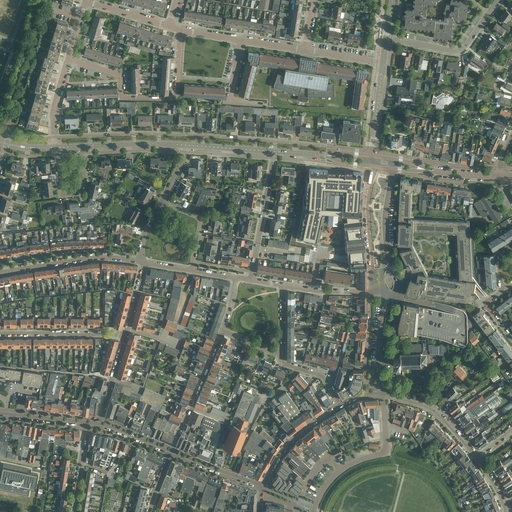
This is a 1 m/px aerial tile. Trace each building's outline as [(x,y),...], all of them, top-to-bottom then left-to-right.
[(153,9),(156,0),(154,0),(149,0),(148,8),(153,9)] [(158,11),(161,2),(156,0),(153,9),(158,11)] [(403,17),(403,18),(403,19),(406,19),(405,26),(434,29),(433,37),(442,37),(442,40),(443,41),(444,40),(444,38),(451,38),(453,18),(466,19),(467,11),(469,11),(470,10),(469,9),(467,9),(468,2),(455,1),(455,0),(450,0),(451,0),(451,4),(446,3),(446,7),(445,7),(444,20),(426,18),(427,4),(436,5),(436,1),(438,1),(439,1),(439,0),(415,0),(415,5),(407,4),(407,8),(406,17),(404,17),(403,17)] [(161,2),(158,11),(164,13),(166,3),(161,2)] [(344,7),(345,4),(338,2),(338,5),(332,5),(331,10),(341,12),(341,6),(344,7)] [(344,12),(341,12),(331,10),(330,16),(336,17),(335,20),(342,21),(342,22),(348,23),(349,21),(343,18),(344,12)] [(506,22),(511,14),(506,10),(500,17),(506,22)] [(93,20),(102,23),(104,17),(95,15),(93,20)] [(66,29),(68,25),(65,24),(66,22),(58,19),(56,26),(66,29)] [(267,32),(269,24),(269,20),(263,19),(262,23),(261,31),(267,32)] [(122,33),(125,24),(119,22),(117,31),(122,33)] [(510,28),(503,23),(501,26),(496,23),(492,29),(500,34),(505,28),(508,30),(510,28)] [(333,41),(335,28),(326,27),(325,34),(328,34),(327,40),(333,41)] [(343,37),(344,30),(335,28),(333,41),(339,42),(340,36),(343,37)] [(98,39),(99,33),(90,31),(89,36),(98,39)] [(354,35),(353,44),(358,45),(359,39),(362,40),(364,31),(361,31),(360,32),(355,31),(354,35)] [(494,47),(497,43),(496,42),(497,40),(490,35),(484,43),(483,43),(482,43),(481,45),(482,46),(481,46),(489,52),(493,46),(494,47)] [(167,36),(164,45),(170,47),(173,38),(167,36)] [(503,47),(506,42),(499,37),(497,40),(496,42),(497,43),(503,47)] [(89,56),(92,49),(85,47),(83,54),(89,56)] [(95,58),(97,51),(92,49),(89,56),(95,58)] [(101,60),(103,52),(97,51),(95,58),(101,60)] [(107,62),(109,54),(103,52),(101,60),(107,62)] [(258,63),(260,54),(258,54),(258,53),(255,53),(249,52),(249,54),(248,59),(250,59),(249,62),(256,64),(257,62),(258,63)] [(411,56),(412,53),(402,52),(402,55),(401,55),(400,67),(409,68),(410,56),(411,56)] [(285,67),(298,69),(300,60),(300,59),(280,56),(260,53),(260,54),(258,63),(268,64),(280,66),(285,67)] [(113,63),(115,56),(109,54),(107,62),(113,63)] [(425,60),(423,59),(423,56),(417,54),(415,68),(421,69),(426,70),(428,60),(425,60)] [(469,61),(481,69),(486,62),(474,54),(469,61)] [(115,56),(113,63),(119,65),(121,58),(115,56)] [(317,62),(317,61),(300,58),(300,59),(300,60),(298,69),(285,67),(283,76),(301,82),(297,94),(298,94),(296,99),(297,99),(299,100),(300,100),(304,101),(307,101),(307,96),(307,83),(327,83),(328,74),(315,72),(316,62),(317,62)] [(442,64),(443,60),(435,58),(434,62),(433,62),(432,69),(438,71),(436,78),(441,79),(443,73),(440,72),(442,64)] [(256,64),(249,62),(247,62),(238,94),(242,95),(248,97),(256,64)] [(316,62),(315,72),(328,74),(355,78),(356,69),(356,68),(317,62),(316,62)] [(454,63),(448,62),(446,70),(456,72),(455,74),(459,75),(461,67),(457,66),(458,63),(454,62),(454,63)] [(131,74),(139,74),(139,67),(140,67),(140,64),(134,64),(134,67),(131,67),(131,74)] [(356,69),(355,78),(357,78),(356,80),(363,81),(364,77),(366,77),(367,72),(367,71),(361,70),(358,69),(358,70),(356,69)] [(297,94),(301,82),(283,76),(277,74),(273,86),(297,94)] [(416,89),(417,80),(407,79),(406,88),(398,87),(396,96),(401,97),(401,100),(412,101),(414,89),(416,89)] [(363,81),(356,80),(353,107),(361,108),(362,108),(366,81),(363,81)] [(507,83),(505,81),(503,84),(502,84),(500,88),(503,89),(503,90),(509,92),(510,90),(511,91),(511,84),(507,82),(507,83)] [(333,83),(327,83),(307,83),(307,96),(333,96),(333,83)] [(184,85),(183,94),(216,97),(224,97),(224,96),(224,88),(184,85)] [(509,106),(511,98),(503,96),(504,93),(495,91),(495,94),(501,96),(499,103),(509,106)] [(433,94),(431,103),(438,104),(438,109),(443,107),(443,106),(443,105),(444,104),(445,103),(447,103),(447,100),(450,102),(454,98),(448,95),(449,93),(441,92),(441,93),(436,97),(433,94)] [(492,106),(492,108),(501,110),(500,113),(509,116),(511,110),(502,107),(492,106)] [(101,122),(101,114),(86,114),(86,122),(94,122),(101,122)] [(110,126),(123,126),(122,114),(110,115),(110,126)] [(193,125),(194,117),(184,117),(184,114),(179,114),(179,125),(193,125)] [(505,125),(509,117),(503,115),(500,115),(498,120),(492,118),(492,119),(505,125)] [(77,128),(77,116),(64,117),(65,123),(69,122),(70,129),(77,128)] [(151,125),(151,116),(138,116),(138,125),(151,125)] [(171,126),(171,117),(164,117),(164,116),(157,116),(157,122),(160,122),(160,125),(171,126)] [(215,130),(216,117),(207,117),(206,129),(215,130)] [(405,117),(404,122),(408,123),(407,126),(411,127),(413,119),(405,117)] [(234,131),(235,119),(231,118),(231,124),(226,124),(226,130),(234,131)] [(503,132),(505,126),(490,120),(486,119),(486,121),(494,125),(493,128),(503,132)] [(354,123),(349,123),(349,121),(343,120),(342,133),(339,132),(339,136),(341,136),(341,138),(358,140),(360,126),(361,126),(361,124),(360,124),(360,122),(359,122),(354,122),(354,123)] [(36,129),(38,125),(27,121),(26,126),(27,126),(26,128),(33,130),(33,128),(36,129)] [(246,121),(245,132),(253,133),(254,122),(246,121)] [(294,133),(294,126),(289,125),(290,122),(284,122),(283,132),(294,133)] [(309,128),(309,125),(305,125),(305,127),(300,127),(300,134),(311,135),(311,128),(309,128)] [(500,138),(503,132),(493,128),(489,126),(485,125),(484,127),(488,129),(489,129),(488,130),(486,133),(486,135),(489,136),(493,138),(499,140),(500,137),(500,138)] [(333,137),(335,128),(323,126),(323,130),(321,129),(321,136),(322,136),(322,138),(322,139),(327,138),(327,137),(330,137),(333,137)] [(421,140),(420,149),(424,150),(426,141),(428,131),(425,130),(423,140),(421,140)] [(414,148),(417,137),(417,136),(417,134),(414,133),(413,138),(411,138),(409,147),(414,148)] [(432,139),(433,134),(431,133),(429,142),(426,141),(424,150),(429,151),(431,142),(432,139)] [(401,147),(402,136),(399,136),(399,138),(390,137),(389,147),(394,147),(395,147),(399,147),(401,147)] [(497,144),(499,140),(493,138),(491,141),(489,140),(487,145),(490,146),(488,150),(494,152),(498,144),(497,144)] [(446,149),(447,142),(441,141),(439,153),(441,153),(440,159),(449,160),(450,151),(446,151),(446,149)] [(450,151),(449,160),(455,161),(457,147),(457,144),(455,144),(454,151),(450,151)] [(494,152),(488,150),(486,149),(484,154),(492,157),(494,152)] [(490,163),(492,157),(484,154),(481,159),(490,163)] [(166,168),(166,160),(158,160),(158,158),(150,157),(150,166),(157,166),(157,168),(166,168)] [(125,160),(125,158),(117,158),(117,167),(122,167),(122,168),(130,167),(129,160),(125,160)] [(110,162),(109,159),(101,159),(101,164),(104,164),(104,168),(111,168),(111,162),(110,162)] [(202,164),(202,160),(194,160),(194,163),(195,163),(195,168),(189,167),(188,175),(200,175),(201,168),(200,168),(200,163),(202,164)] [(225,175),(225,169),(220,169),(221,162),(212,161),(211,173),(222,174),(222,175),(225,175)] [(22,176),(24,169),(21,168),(22,165),(12,162),(10,169),(16,171),(15,174),(19,175),(22,176)] [(34,173),(42,172),(42,171),(49,171),(49,162),(42,162),(42,166),(34,166),(34,173)] [(227,167),(227,174),(229,174),(229,171),(230,171),(230,174),(239,174),(240,163),(231,162),(230,167),(227,167)] [(260,178),(261,165),(253,164),(252,177),(248,177),(248,181),(256,182),(256,178),(260,178)] [(281,167),(281,174),(281,172),(289,172),(288,182),(293,183),(292,185),(291,185),(299,186),(300,171),(300,173),(294,172),(295,168),(281,167)] [(305,212),(300,238),(305,239),(305,241),(312,243),(313,240),(318,241),(325,214),(328,214),(328,226),(338,226),(338,224),(344,223),(347,242),(348,254),(348,269),(366,267),(361,222),(363,186),(362,186),(362,174),(310,170),(309,181),(307,181),(305,212)] [(45,188),(52,187),(51,180),(48,180),(48,178),(41,178),(41,181),(44,181),(45,188)] [(413,182),(408,181),(409,179),(401,179),(400,190),(411,190),(412,189),(420,191),(422,182),(420,182),(421,181),(418,181),(418,182),(413,181),(413,182)] [(17,189),(18,183),(7,180),(6,186),(14,188),(17,189)] [(90,188),(97,190),(99,183),(91,181),(90,188)] [(176,194),(174,197),(181,201),(189,186),(190,187),(191,184),(186,181),(185,184),(181,182),(179,185),(180,186),(176,194)] [(202,189),(202,186),(197,184),(194,189),(201,192),(195,205),(203,208),(208,195),(215,194),(215,189),(202,189)] [(12,194),(14,188),(6,186),(4,192),(12,194)] [(444,195),(443,198),(442,205),(445,205),(447,193),(450,193),(451,187),(445,186),(444,195)] [(52,187),(45,188),(45,195),(43,195),(43,198),(50,197),(50,194),(53,194),(52,187)] [(145,190),(139,187),(137,191),(143,194),(141,197),(139,197),(137,201),(146,205),(148,201),(146,200),(148,197),(149,197),(151,194),(152,194),(154,190),(150,188),(150,189),(146,187),(145,190)] [(95,197),(97,190),(90,188),(88,195),(95,197)] [(244,198),(247,199),(256,200),(257,193),(253,192),(253,190),(247,189),(246,191),(250,192),(249,196),(245,195),(244,198)] [(410,217),(411,190),(400,190),(399,220),(407,220),(412,220),(412,218),(410,217)] [(278,201),(285,203),(286,197),(283,196),(284,192),(277,191),(275,198),(278,199),(278,201)] [(489,198),(488,195),(481,199),(481,200),(480,200),(480,199),(474,203),(482,216),(488,213),(488,212),(489,212),(494,222),(501,218),(500,215),(501,214),(491,197),(489,198)] [(1,203),(9,205),(11,199),(3,196),(1,203)] [(255,207),(256,200),(247,199),(247,202),(244,202),(243,205),(245,205),(244,206),(241,206),(241,208),(252,210),(253,206),(255,207)] [(90,204),(90,203),(88,201),(88,204),(84,204),(85,206),(79,207),(80,213),(80,219),(93,217),(99,209),(92,205),(92,204),(90,204)] [(284,208),(285,203),(278,201),(277,204),(275,204),(273,210),(280,212),(281,208),(284,208)] [(78,214),(80,213),(79,207),(78,202),(69,203),(70,210),(77,209),(78,214)] [(0,209),(7,211),(9,205),(1,203),(0,205),(0,209)] [(62,212),(61,204),(47,206),(48,211),(55,210),(56,213),(62,212)] [(142,214),(143,211),(136,207),(133,211),(131,210),(128,215),(130,217),(129,220),(134,223),(140,212),(142,214)] [(0,220),(4,222),(8,223),(9,217),(9,216),(6,216),(0,213),(0,220)] [(242,224),(251,226),(252,219),(249,218),(249,215),(242,214),(241,219),(243,219),(242,224)] [(270,226),(278,228),(278,223),(283,224),(284,219),(277,217),(277,220),(272,219),(270,226)] [(219,232),(221,221),(218,221),(218,220),(212,219),(211,226),(209,226),(208,230),(210,230),(210,231),(216,232),(219,232)] [(456,233),(457,222),(413,219),(413,231),(456,233)] [(468,231),(470,231),(469,221),(458,220),(459,222),(459,231),(468,231)] [(410,245),(411,223),(399,222),(398,244),(410,245)] [(124,229),(118,228),(119,224),(114,223),(113,228),(112,228),(111,232),(117,233),(116,243),(124,244),(125,239),(122,238),(123,234),(131,236),(132,228),(125,227),(125,229),(126,229),(126,230),(123,230),(124,229)] [(242,227),(238,228),(236,235),(238,235),(238,237),(247,239),(247,237),(249,237),(251,226),(242,224),(242,227)] [(277,232),(278,228),(270,226),(269,233),(274,234),(273,237),(280,238),(281,233),(277,232)] [(507,242),(511,238),(511,227),(502,234),(507,242)] [(466,279),(471,280),(468,231),(459,231),(457,231),(457,233),(457,235),(452,235),(454,278),(466,280),(466,279)] [(493,251),(500,246),(507,242),(502,234),(488,243),(493,251)] [(97,247),(103,246),(103,242),(107,242),(107,236),(103,237),(103,239),(97,239),(97,247)] [(35,238),(37,251),(43,250),(42,243),(38,243),(37,237),(35,238)] [(204,248),(203,253),(214,255),(215,253),(217,245),(205,243),(205,246),(206,247),(206,248),(204,248)] [(423,268),(412,248),(400,251),(407,264),(408,269),(411,267),(413,271),(423,268)] [(242,256),(241,264),(247,265),(249,255),(251,256),(252,249),(247,249),(246,257),(242,256)] [(222,254),(220,261),(228,262),(230,252),(227,251),(227,255),(222,254)] [(486,272),(495,271),(494,255),(484,256),(486,272)] [(325,270),(326,264),(311,263),(311,269),(325,271),(325,270)] [(147,270),(144,280),(149,281),(150,278),(155,279),(155,276),(156,269),(151,268),(150,270),(147,270)] [(366,269),(356,269),(356,288),(367,288),(367,287),(367,286),(367,285),(366,281),(367,281),(367,280),(366,279),(366,275),(367,274),(367,273),(366,273),(366,269)] [(353,281),(353,279),(352,278),(352,274),(325,270),(325,271),(324,280),(349,284),(349,283),(352,284),(353,281)] [(487,288),(497,287),(495,271),(486,272),(487,288)] [(184,281),(186,274),(175,273),(174,279),(180,280),(184,281)] [(466,280),(454,278),(428,274),(428,275),(418,273),(417,280),(418,281),(418,282),(411,280),(407,293),(416,296),(417,294),(418,294),(418,296),(419,296),(426,297),(426,295),(474,301),(475,292),(471,292),(471,290),(474,290),(475,280),(471,280),(466,279),(466,280)] [(197,291),(199,277),(193,276),(191,285),(195,285),(194,291),(197,291)] [(121,298),(129,301),(131,295),(123,293),(121,298)] [(506,309),(511,305),(507,299),(502,303),(506,309)] [(407,303),(404,302),(404,308),(403,308),(399,325),(399,334),(400,334),(416,334),(439,338),(464,346),(468,341),(468,316),(468,315),(467,314),(467,312),(465,310),(464,308),(462,307),(459,306),(448,304),(446,310),(418,305),(407,303)] [(358,311),(367,312),(367,303),(356,303),(356,308),(350,307),(349,310),(354,310),(358,311)] [(501,313),(506,309),(502,303),(496,308),(501,313)] [(476,319),(484,313),(480,308),(472,314),(476,319)] [(220,321),(222,316),(216,314),(213,313),(212,315),(215,316),(214,319),(220,321)] [(329,314),(328,314),(321,313),(319,321),(330,323),(333,314),(329,313),(329,314)] [(480,324),(487,318),(484,313),(476,319),(480,324)] [(4,319),(4,318),(4,315),(2,315),(2,318),(2,322),(4,322),(4,327),(10,327),(10,319),(4,319)] [(18,318),(19,321),(20,321),(20,326),(27,326),(27,318),(21,319),(21,317),(18,318)] [(27,326),(33,326),(33,321),(35,321),(35,317),(33,317),(33,318),(27,318),(27,326)] [(35,317),(35,321),(37,321),(37,326),(43,326),(43,318),(37,318),(37,317),(35,317)] [(52,321),(52,317),(50,317),(50,318),(43,318),(43,326),(50,326),(50,321),(52,321)] [(52,317),(52,321),(54,321),(54,326),(60,326),(60,318),(54,318),(54,317),(52,317)] [(69,321),(69,317),(67,317),(67,318),(60,318),(60,326),(66,326),(66,321),(69,321)] [(69,317),(69,321),(70,321),(70,326),(77,326),(77,318),(71,318),(71,317),(69,317)] [(85,321),(85,317),(83,317),(83,318),(77,318),(77,326),(83,326),(83,321),(85,321)] [(85,317),(85,321),(87,321),(87,326),(93,326),(93,319),(87,319),(87,317),(85,317)] [(93,319),(93,326),(100,326),(100,321),(102,321),(102,318),(102,317),(100,317),(100,319),(93,319)] [(10,327),(16,326),(16,322),(19,321),(18,318),(16,318),(16,319),(10,319),(10,327)] [(483,328),(491,323),(487,318),(480,324),(483,328)] [(122,329),(123,323),(115,321),(114,327),(122,329)] [(182,333),(185,326),(177,323),(174,329),(177,330),(180,332),(182,333)] [(355,324),(351,324),(350,331),(353,332),(355,332),(365,333),(366,324),(358,323),(358,325),(355,324)] [(491,323),(483,328),(487,333),(495,328),(491,323)] [(499,348),(506,342),(496,329),(489,335),(499,348)] [(129,338),(136,340),(138,334),(131,332),(129,338)] [(224,335),(222,340),(234,345),(235,341),(230,339),(230,338),(224,335)] [(197,336),(196,338),(201,340),(212,344),(214,340),(206,337),(205,339),(197,336)] [(109,344),(116,346),(118,340),(110,338),(109,344)] [(135,346),(136,340),(129,338),(127,343),(135,346)] [(346,344),(345,351),(350,351),(355,351),(356,351),(364,352),(364,340),(354,339),(350,338),(350,345),(355,345),(355,350),(354,350),(354,348),(349,348),(349,345),(346,344)] [(210,349),(212,344),(201,340),(200,342),(203,344),(202,346),(210,349)] [(222,340),(220,345),(226,348),(231,350),(232,350),(233,348),(235,349),(236,346),(234,345),(222,340)] [(422,355),(426,355),(426,354),(430,354),(430,355),(435,355),(435,354),(439,354),(439,355),(446,355),(446,343),(440,343),(440,344),(434,344),(434,343),(429,343),(429,342),(422,342),(422,347),(422,350),(422,353),(422,355)] [(508,361),(511,357),(511,349),(506,342),(499,348),(508,361)] [(133,351),(135,346),(127,343),(125,349),(133,351)] [(422,350),(422,347),(421,347),(421,343),(411,344),(411,345),(404,345),(404,348),(404,350),(406,350),(406,353),(408,353),(408,350),(411,350),(411,351),(421,350),(421,349),(422,350)] [(115,352),(116,346),(109,344),(107,349),(115,352)] [(187,350),(188,347),(187,347),(182,345),(179,351),(183,353),(184,349),(187,350)] [(196,351),(207,355),(209,350),(198,345),(196,351)] [(220,345),(218,350),(233,357),(234,355),(230,353),(231,350),(226,348),(220,345)] [(113,357),(115,352),(107,349),(105,355),(113,357)] [(131,357),(133,351),(125,349),(124,355),(131,357)] [(207,355),(196,351),(193,350),(192,352),(196,354),(194,359),(204,363),(207,355)] [(218,350),(216,355),(222,357),(222,358),(224,359),(225,356),(229,357),(232,359),(233,357),(218,350)] [(422,355),(422,353),(421,353),(421,352),(420,352),(420,353),(417,353),(417,352),(416,352),(416,353),(413,353),(413,352),(412,352),(412,353),(409,353),(408,353),(406,353),(405,353),(401,353),(400,353),(400,357),(396,357),(394,357),(395,365),(396,364),(400,364),(400,368),(401,368),(402,368),(405,368),(406,368),(408,368),(409,368),(410,368),(413,368),(414,368),(417,367),(417,368),(417,367),(420,367),(420,368),(421,368),(421,367),(421,365),(427,365),(427,355),(426,355),(422,355)] [(253,355),(250,353),(247,358),(247,359),(246,359),(245,362),(246,363),(247,362),(249,363),(250,359),(256,362),(258,357),(258,355),(254,353),(253,355)] [(111,363),(113,357),(105,355),(103,361),(111,363)] [(129,363),(131,357),(124,355),(122,360),(129,363)] [(216,355),(214,359),(229,365),(230,363),(227,361),(227,362),(221,359),(222,358),(222,357),(216,355)] [(204,363),(194,359),(193,358),(191,362),(191,361),(190,363),(202,368),(204,363)] [(128,368),(129,363),(122,360),(120,366),(128,368)] [(214,360),(212,365),(219,368),(221,365),(223,366),(222,367),(226,368),(227,366),(214,360)] [(263,363),(259,370),(266,373),(271,363),(265,360),(263,363)] [(109,369),(111,363),(103,361),(102,366),(109,369)] [(200,373),(202,368),(190,363),(190,365),(194,367),(193,370),(200,373)] [(176,364),(173,370),(183,374),(185,368),(176,364)] [(459,381),(466,374),(457,364),(454,367),(455,369),(451,372),(459,381)] [(212,365),(210,370),(219,373),(226,376),(227,374),(219,370),(219,368),(212,365)] [(108,375),(109,369),(102,366),(100,372),(108,375)] [(126,374),(128,368),(120,366),(118,371),(126,374)] [(342,386),(343,382),(344,380),(344,378),(345,376),(345,374),(346,372),(346,370),(347,368),(342,367),(341,367),(339,366),(339,368),(337,375),(334,384),(341,386),(342,386)] [(272,367),(269,375),(276,378),(277,378),(277,377),(278,377),(279,377),(279,380),(278,380),(277,383),(281,384),(282,378),(285,371),(280,369),(278,368),(277,369),(276,369),(272,367)] [(0,388),(7,390),(9,381),(4,380),(5,377),(6,369),(0,368),(0,388)] [(6,369),(5,377),(22,379),(21,384),(40,387),(42,373),(23,370),(23,371),(6,368),(6,369)] [(210,370),(206,380),(214,383),(219,373),(210,370)] [(353,393),(360,386),(363,377),(363,371),(363,370),(352,370),(352,376),(349,384),(341,388),(341,387),(336,390),(341,399),(342,399),(348,396),(353,393)] [(124,380),(126,374),(118,371),(117,377),(124,380)] [(58,397),(59,392),(61,386),(64,374),(50,372),(48,383),(46,392),(45,395),(45,402),(44,409),(51,410),(52,401),(57,402),(58,397)] [(298,373),(291,380),(297,387),(300,390),(308,383),(312,379),(309,376),(299,372),(298,373)] [(490,377),(493,382),(500,377),(496,373),(490,377)] [(176,374),(175,377),(184,381),(183,383),(194,387),(196,383),(183,377),(176,374)] [(184,375),(183,377),(196,383),(198,378),(189,374),(188,377),(184,375)] [(89,387),(90,384),(91,381),(91,379),(85,376),(82,385),(89,387)] [(205,381),(203,385),(211,389),(212,385),(213,386),(213,387),(219,390),(220,387),(205,381)] [(112,419),(120,392),(123,385),(115,382),(104,417),(112,419)] [(185,388),(175,384),(174,387),(191,394),(193,388),(186,385),(185,388)] [(123,385),(120,392),(140,400),(145,402),(161,408),(165,396),(145,388),(142,394),(131,391),(132,387),(123,385)] [(203,385),(201,390),(213,395),(215,390),(211,389),(203,385)] [(458,392),(453,387),(446,394),(451,399),(454,396),(457,399),(461,394),(458,391),(458,392)] [(302,393),(311,402),(312,402),(313,402),(316,408),(320,405),(321,405),(316,397),(309,388),(302,393)] [(100,402),(102,391),(95,389),(90,396),(90,399),(88,415),(92,415),(92,416),(96,416),(98,402),(100,402)] [(171,389),(170,392),(174,393),(174,394),(178,395),(189,400),(191,395),(183,391),(182,394),(171,389)] [(201,390),(199,395),(215,401),(217,402),(218,400),(213,398),(212,398),(213,395),(201,390)] [(251,421),(258,403),(257,402),(260,397),(255,395),(243,390),(234,414),(238,416),(236,423),(231,421),(228,427),(230,428),(223,445),(221,444),(220,447),(237,453),(239,454),(241,451),(239,450),(246,434),(247,435),(248,433),(245,432),(247,427),(245,427),(248,420),(251,421)] [(282,403),(290,397),(286,391),(278,397),(282,403)] [(494,391),(478,402),(470,407),(468,409),(461,415),(460,414),(456,418),(457,420),(463,428),(472,421),(476,418),(501,401),(494,391)] [(323,394),(321,392),(318,394),(318,395),(316,397),(321,405),(322,407),(331,401),(326,392),(323,394)] [(88,415),(90,399),(90,396),(87,394),(83,405),(82,414),(88,415)] [(32,395),(31,407),(37,408),(39,399),(39,396),(32,395)] [(45,402),(45,395),(42,395),(42,399),(39,399),(37,408),(44,409),(45,402)] [(186,404),(189,400),(178,395),(176,400),(186,404)] [(199,395),(197,400),(205,404),(206,400),(214,403),(215,401),(199,395)] [(282,403),(278,397),(275,396),(271,400),(278,407),(280,409),(280,410),(291,422),(295,418),(301,426),(307,422),(301,414),(290,397),(282,403)] [(69,412),(71,403),(66,403),(67,397),(65,397),(64,402),(63,411),(65,412),(67,413),(68,412),(69,412)] [(80,400),(81,397),(78,397),(77,399),(76,404),(75,413),(82,414),(83,405),(79,405),(80,400)] [(377,399),(364,400),(365,405),(367,405),(367,410),(368,416),(369,416),(371,421),(379,421),(378,409),(377,409),(377,399)] [(136,411),(140,413),(141,413),(145,402),(140,400),(136,411)] [(308,404),(305,400),(300,403),(301,405),(306,411),(311,419),(316,416),(308,404)] [(362,400),(356,402),(360,412),(362,420),(363,419),(363,421),(364,422),(365,421),(362,412),(367,410),(367,405),(365,405),(364,400),(362,400)] [(464,401),(459,405),(455,400),(451,404),(452,406),(449,409),(452,413),(463,405),(465,403),(464,401)] [(205,411),(206,409),(205,408),(206,405),(197,401),(194,407),(205,411)] [(186,405),(177,402),(176,405),(172,403),(171,405),(184,411),(186,405)] [(312,402),(311,402),(308,404),(316,416),(323,411),(321,408),(320,405),(316,408),(313,402),(312,402)] [(356,402),(347,406),(352,415),(356,413),(358,423),(363,421),(363,419),(362,420),(360,412),(356,402)] [(403,414),(406,407),(397,404),(395,411),(403,414)] [(131,405),(129,410),(123,424),(128,426),(133,415),(130,414),(133,406),(131,405)] [(182,416),(184,411),(171,405),(170,408),(174,409),(173,412),(182,416)] [(301,405),(299,407),(304,412),(301,414),(307,422),(311,419),(306,411),(301,405)] [(463,405),(452,413),(456,418),(460,414),(466,409),(463,405)] [(123,424),(129,410),(119,406),(113,420),(123,424)] [(410,423),(415,410),(407,407),(404,414),(407,415),(406,417),(410,418),(408,422),(410,423)] [(149,435),(153,427),(147,425),(149,420),(151,421),(156,410),(150,408),(140,431),(149,435)] [(168,420),(170,413),(160,408),(159,412),(164,414),(162,419),(154,437),(159,439),(168,420)] [(335,413),(340,421),(343,419),(344,422),(349,419),(344,408),(335,413)] [(276,413),(273,409),(269,412),(282,426),(285,429),(287,431),(290,435),(297,429),(291,422),(280,410),(276,413)] [(423,421),(425,415),(419,413),(420,412),(415,410),(410,423),(408,429),(414,431),(415,427),(412,426),(412,425),(415,426),(417,419),(423,421)] [(139,415),(140,413),(136,411),(129,427),(138,431),(144,417),(139,415)] [(193,411),(187,424),(189,425),(194,427),(194,425),(195,423),(198,424),(200,425),(204,415),(193,411)] [(171,413),(170,413),(168,420),(172,422),(178,424),(181,417),(171,413)] [(342,423),(340,421),(335,413),(327,419),(332,427),(333,429),(342,423)] [(204,416),(200,425),(219,433),(223,423),(204,416)] [(154,437),(162,419),(157,417),(153,427),(149,435),(154,437)] [(291,422),(297,429),(301,426),(295,418),(291,422)] [(468,433),(480,423),(476,418),(472,421),(463,428),(468,433)] [(480,423),(468,433),(471,437),(479,431),(477,429),(480,427),(489,420),(488,418),(480,423)] [(327,430),(332,427),(327,419),(320,423),(325,431),(330,438),(332,437),(327,430)] [(164,441),(172,422),(168,420),(159,439),(164,441)] [(433,431),(428,436),(430,438),(441,427),(434,420),(429,427),(433,431)] [(172,422),(164,441),(170,444),(178,424),(172,422)] [(13,423),(12,425),(11,433),(12,434),(12,431),(18,433),(16,439),(19,439),(21,425),(13,423)] [(322,433),(325,431),(320,423),(316,426),(313,428),(319,435),(322,438),(325,436),(322,433)] [(24,442),(27,425),(21,424),(21,425),(19,439),(18,441),(16,454),(21,456),(23,447),(24,442)] [(11,433),(12,425),(6,425),(4,433),(2,441),(8,442),(9,436),(11,437),(12,434),(11,433)] [(26,457),(31,436),(32,426),(27,425),(24,442),(23,447),(21,456),(26,457)] [(369,426),(366,428),(368,434),(375,431),(373,425),(369,426)] [(285,429),(282,426),(279,429),(282,431),(279,434),(274,430),(273,432),(274,433),(277,436),(284,442),(290,435),(287,431),(285,429)] [(430,440),(436,434),(438,437),(444,431),(441,427),(430,438),(429,439),(430,440)] [(37,453),(44,455),(48,440),(49,428),(42,428),(40,437),(37,453)] [(322,438),(319,435),(313,428),(301,437),(301,438),(318,455),(328,447),(322,438)] [(64,449),(64,447),(64,438),(64,429),(55,429),(54,441),(53,446),(53,448),(52,452),(61,453),(62,449),(64,449)] [(73,444),(73,430),(68,430),(68,429),(66,429),(66,430),(65,430),(65,438),(64,438),(64,447),(66,447),(66,444),(73,444)] [(183,429),(176,446),(179,448),(184,438),(187,430),(183,429)] [(273,445),(258,433),(254,429),(250,436),(264,447),(275,453),(278,449),(273,445)] [(271,436),(262,429),(258,433),(273,445),(278,449),(280,447),(284,442),(277,436),(274,433),(271,436)] [(483,434),(486,432),(485,430),(473,440),(476,444),(485,437),(483,434)] [(191,432),(184,450),(189,452),(193,441),(197,431),(195,431),(194,433),(191,432)] [(442,441),(448,435),(444,431),(438,437),(437,438),(438,439),(439,438),(442,441)] [(90,464),(92,452),(96,433),(90,432),(88,442),(87,450),(90,450),(89,455),(86,454),(85,462),(90,464)] [(184,438),(179,448),(184,450),(191,432),(190,432),(186,439),(184,438)] [(96,433),(92,452),(96,452),(96,453),(97,453),(101,435),(96,433)] [(101,435),(97,453),(103,454),(103,453),(107,436),(101,435)] [(442,446),(444,447),(452,439),(448,435),(442,441),(445,443),(442,446)] [(487,440),(486,439),(485,437),(476,444),(480,448),(494,437),(493,435),(487,440)] [(103,453),(108,454),(110,447),(112,437),(107,436),(103,453)] [(270,463),(275,453),(264,447),(250,436),(244,448),(249,450),(258,455),(258,456),(270,463)] [(116,453),(120,440),(112,437),(110,447),(108,454),(105,461),(104,465),(108,466),(112,451),(116,453)] [(200,444),(196,455),(209,460),(213,451),(206,448),(210,439),(203,437),(200,444)] [(301,438),(298,440),(296,442),(302,449),(315,461),(320,457),(318,455),(301,438)] [(444,447),(442,449),(444,451),(447,448),(449,449),(456,442),(452,439),(444,447)] [(124,454),(128,443),(128,442),(120,440),(116,453),(113,462),(121,465),(124,454)] [(193,441),(189,452),(196,455),(200,444),(197,442),(197,443),(193,441)] [(306,461),(300,455),(298,453),(302,449),(296,442),(289,449),(290,450),(310,468),(313,465),(307,460),(306,461)] [(130,461),(130,460),(131,459),(135,446),(128,443),(124,454),(128,455),(128,454),(130,455),(128,460),(130,461)] [(456,460),(457,458),(459,457),(465,452),(458,444),(451,450),(456,456),(454,458),(456,460)] [(133,461),(136,462),(134,466),(140,469),(147,450),(143,449),(135,446),(131,459),(130,460),(130,461),(129,464),(132,465),(133,461)] [(334,456),(343,452),(341,448),(332,452),(334,456)] [(145,480),(151,464),(155,454),(147,450),(140,469),(137,477),(145,480)] [(256,462),(267,468),(270,463),(258,456),(258,455),(249,450),(246,457),(249,459),(255,462),(256,462)] [(302,478),(310,468),(290,450),(282,460),(283,461),(291,468),(302,478)] [(221,465),(226,453),(223,451),(221,456),(219,456),(220,455),(215,452),(212,461),(211,461),(221,465)] [(457,459),(464,467),(472,461),(465,452),(459,457),(457,459)] [(155,454),(151,464),(153,465),(154,462),(160,465),(164,457),(155,454)] [(238,472),(243,474),(245,469),(249,459),(246,457),(244,456),(238,472)] [(494,470),(510,460),(511,459),(510,457),(501,462),(500,460),(492,466),(494,470)] [(251,472),(250,474),(260,479),(261,479),(267,468),(249,459),(245,469),(247,470),(251,472)] [(165,476),(171,478),(177,462),(171,460),(165,476)] [(510,460),(494,470),(498,475),(506,470),(504,467),(511,462),(510,460)] [(304,479),(303,478),(302,478),(291,468),(283,461),(280,464),(281,465),(278,468),(279,468),(276,471),(278,473),(271,481),(274,483),(273,485),(277,487),(277,486),(281,489),(282,487),(286,489),(288,487),(296,493),(298,490),(299,491),(302,488),(299,486),(304,479)] [(464,467),(460,470),(464,475),(468,471),(471,474),(478,469),(472,461),(464,467)] [(176,483),(178,477),(183,465),(177,462),(171,478),(165,476),(164,478),(170,481),(176,483)] [(3,463),(0,478),(0,489),(28,495),(30,487),(35,488),(38,474),(28,472),(28,469),(3,463)] [(186,475),(189,467),(183,465),(180,473),(178,477),(184,480),(186,475)] [(191,488),(193,484),(198,471),(194,469),(191,477),(186,475),(184,480),(180,490),(189,493),(191,488)] [(501,481),(511,474),(511,470),(511,472),(510,469),(499,477),(501,481)] [(475,482),(483,477),(482,475),(479,470),(472,474),(475,479),(473,480),(475,482)] [(199,486),(204,473),(198,471),(193,484),(199,486)] [(201,493),(204,487),(209,475),(204,473),(199,486),(197,491),(201,493)] [(511,474),(501,481),(505,486),(511,480),(511,478),(511,477),(511,474)] [(222,480),(209,475),(204,489),(200,502),(212,506),(219,489),(218,488),(222,480)] [(471,488),(473,490),(486,482),(483,477),(475,482),(477,485),(471,488)] [(159,491),(170,496),(171,495),(172,491),(173,490),(176,483),(170,481),(164,478),(159,491)] [(223,480),(212,511),(222,511),(227,499),(230,488),(229,488),(231,483),(223,480)] [(473,490),(471,491),(472,494),(480,489),(481,491),(489,487),(486,482),(473,490)] [(230,488),(227,499),(230,500),(232,493),(236,494),(239,498),(242,499),(243,497),(243,496),(241,495),(241,493),(237,492),(239,486),(231,483),(229,488),(230,488)] [(239,486),(237,492),(241,493),(241,495),(243,496),(243,497),(245,497),(248,488),(239,486)] [(485,497),(486,497),(491,496),(494,495),(489,487),(481,491),(485,497)] [(239,498),(237,502),(241,503),(248,502),(248,501),(256,501),(256,491),(248,488),(245,497),(243,497),(242,499),(239,498)] [(159,500),(169,503),(169,501),(170,501),(166,499),(167,496),(161,494),(159,500)] [(168,505),(169,503),(159,500),(157,506),(164,508),(165,505),(168,506),(168,505)] [(248,502),(241,503),(241,508),(249,508),(249,510),(256,510),(256,501),(248,501),(248,502)] [(499,509),(496,501),(491,504),(491,502),(488,503),(484,505),(486,510),(485,510),(485,511),(496,511),(497,511),(496,510),(499,509)] [(264,511),(263,511),(291,511),(292,510),(283,508),(284,505),(267,502),(265,511),(264,511)]
